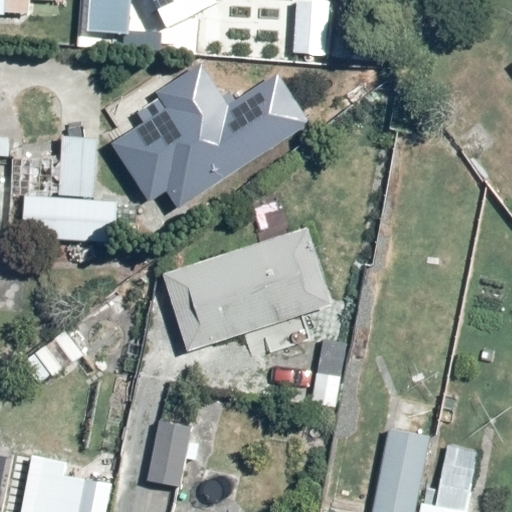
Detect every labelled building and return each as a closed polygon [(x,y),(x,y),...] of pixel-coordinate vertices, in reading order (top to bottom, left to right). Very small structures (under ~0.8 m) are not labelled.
[(0,0),(0,15),(60,19),(60,0),(0,0)] [(230,106),(203,62),(157,93),(168,110),(117,143),(167,218),(314,126),(279,74),(230,106)] [(100,139),(60,138),(58,191),(99,192),(100,139)] [(116,198),(24,196),(23,239),(116,240),(116,198)] [(309,228),(166,272),(190,351),(334,305),(309,228)] [(192,423),(154,419),(147,482),(185,486),(192,423)] [(86,436),(15,427),(3,511),(107,511),(112,479),(80,475),(86,436)] [(411,511),(424,441),(388,435),(373,511),(411,511)] [(466,511),(479,445),(437,437),(423,511),(466,511)] [(367,511),(369,503),(329,496),(325,511),(367,511)]
